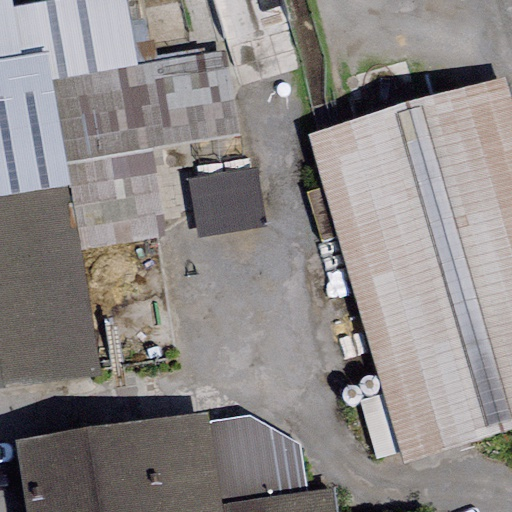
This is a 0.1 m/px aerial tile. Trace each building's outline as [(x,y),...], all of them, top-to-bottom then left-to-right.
[(0,0),(0,390),(101,374),(80,250),(165,236),(150,149),(239,134),(227,58),(137,72),(124,0),(51,0),(13,6),(12,0),(0,0)] [(511,105),(504,77),(308,134),(404,464),(511,432),(511,105)] [(257,169),(185,179),(194,236),(266,226),(257,169)] [(221,511),(221,506),(208,421),(207,412),(13,441),(23,511),(221,511)] [(335,511),(332,490),(307,492),(300,445),(248,417),(208,421),(221,506),(221,511),(335,511)]
